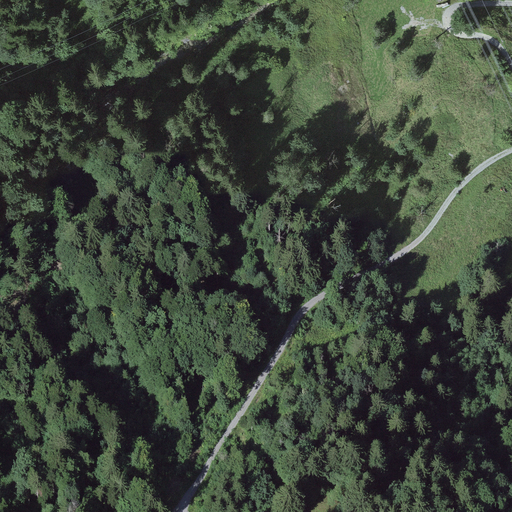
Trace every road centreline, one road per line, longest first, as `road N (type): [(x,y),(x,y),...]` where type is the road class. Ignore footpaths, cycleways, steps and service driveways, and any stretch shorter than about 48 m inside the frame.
road 1 (track): [(511,150),(473,173),(418,241),(308,307),(185,511)]
road 2 (track): [(511,4),(473,3),(449,15),(449,26),(502,47),(511,64)]
